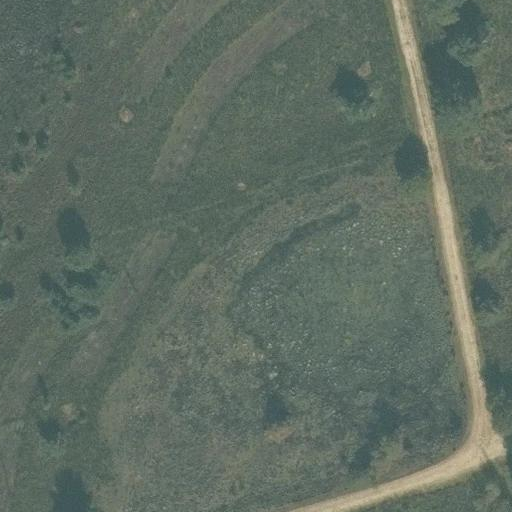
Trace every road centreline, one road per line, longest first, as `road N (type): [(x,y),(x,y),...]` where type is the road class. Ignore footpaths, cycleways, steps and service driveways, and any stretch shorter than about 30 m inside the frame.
road 1 (track): [(395,0),(480,399),(504,451)]
road 2 (track): [(504,451),(313,511)]
